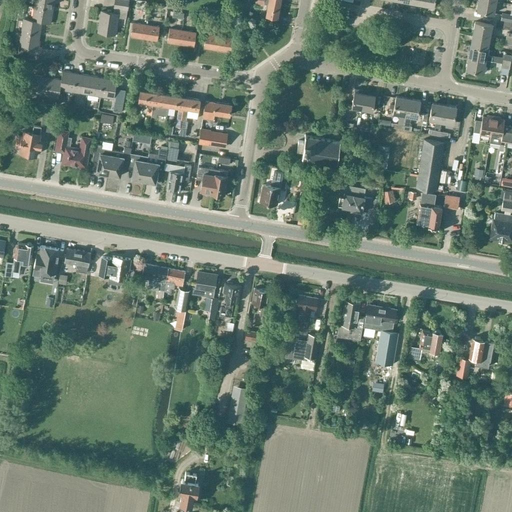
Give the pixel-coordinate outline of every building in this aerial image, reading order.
[(52,9),(53,0),(34,0),(34,6),(52,9)] [(126,18),(127,8),(129,0),(127,0),(115,0),(114,6),(115,6),(114,13),(101,11),(98,31),(115,34),(118,17),(126,18)] [(278,18),(280,3),(264,0),(256,0),(256,4),(265,5),(267,6),(265,16),(278,18)] [(494,14),(496,2),(484,0),(478,0),(476,11),(494,14)] [(346,9),(354,11),(356,4),(347,2),(346,9)] [(146,14),(147,8),(132,5),(131,11),(146,14)] [(50,23),(52,9),(34,6),(32,19),(31,20),(41,21),(50,23)] [(511,14),(502,13),(501,20),(511,21),(511,14)] [(31,20),(32,19),(22,18),(22,20),(20,32),(39,35),(41,21),(31,20)] [(144,38),(146,24),(133,22),(131,36),(144,38)] [(489,37),(490,36),(492,25),(474,22),(472,34),(489,37)] [(157,40),(159,26),(146,24),(144,38),(157,40)] [(181,44),(183,30),(169,28),(167,42),(181,44)] [(194,46),(196,32),(183,30),(181,44),(194,46)] [(37,48),(39,35),(20,32),(18,45),(19,45),(18,52),(28,53),(29,47),(37,48)] [(217,49),(219,35),(206,33),(204,47),(217,49)] [(487,49),(489,37),(472,34),(470,46),(487,49)] [(231,51),(233,37),(219,35),(217,49),(231,51)] [(486,54),(487,49),(470,46),(468,58),(490,62),(490,61),(492,61),(492,57),(491,55),(486,54)] [(489,66),(490,62),(468,58),(466,70),(483,73),(484,66),(489,66)] [(73,91),(76,74),(61,71),(60,80),(61,80),(59,89),(73,91)] [(86,94),(89,76),(76,74),(73,91),(86,94)] [(44,95),(47,78),(34,75),(31,93),(44,95)] [(100,96),(103,78),(89,76),(86,94),(100,96)] [(61,80),(60,80),(47,78),(44,95),(58,98),(59,89),(61,80)] [(113,98),(116,80),(103,78),(100,96),(113,98)] [(117,88),(113,111),(122,112),(125,90),(117,88)] [(362,109),(365,90),(354,88),(351,108),(356,108),(362,109)] [(155,92),(140,90),(138,101),(150,103),(150,105),(148,105),(147,113),(152,114),(155,92)] [(372,111),(375,95),(376,92),(365,90),(362,109),(372,111)] [(155,92),(152,114),(167,116),(168,106),(170,95),(155,92)] [(170,95),(168,106),(180,108),(180,110),(178,110),(177,118),(175,127),(180,127),(182,119),(185,97),(170,95)] [(403,129),(408,98),(396,96),(393,114),(399,115),(397,124),(391,122),(390,127),(403,129)] [(185,97),(182,119),(186,120),(187,117),(197,119),(199,111),(200,99),(185,97)] [(417,118),(420,100),(408,98),(403,129),(411,131),(412,126),(409,126),(411,117),(417,118)] [(206,101),(203,119),(213,121),(214,113),(230,115),(231,104),(216,102),(216,103),(206,101)] [(391,113),(392,103),(383,102),(381,111),(391,113)] [(441,122),(444,105),(432,103),(429,120),(435,121),(434,127),(440,128),(441,122)] [(453,124),(456,107),(444,105),(441,122),(453,124)] [(51,132),(54,114),(43,112),(41,126),(34,125),(32,132),(24,131),(23,135),(18,134),(16,146),(21,147),(20,152),(36,154),(37,148),(40,148),(41,141),(39,140),(40,130),(51,132)] [(101,119),(101,121),(113,123),(114,115),(108,114),(102,113),(101,119)] [(494,116),(493,116),(486,115),(486,117),(482,116),(481,121),(475,120),(473,132),(479,133),(479,134),(490,136),(494,116)] [(507,142),(510,126),(504,125),(505,120),(500,119),(500,117),(494,116),(490,136),(489,142),(500,144),(501,141),(507,142)] [(359,124),(353,123),(348,122),(345,119),(342,119),(341,126),(352,128),(358,129),(359,124)] [(371,125),(370,132),(376,133),(378,126),(371,125)] [(180,127),(179,135),(186,136),(187,129),(180,127)] [(78,165),(86,167),(91,138),(83,137),(80,149),(70,147),(71,138),(68,137),(69,131),(59,130),(56,150),(64,152),(62,163),(71,164),(72,165),(76,166),(78,165)] [(200,130),(198,143),(208,144),(224,147),(226,134),(210,132),(200,130)] [(150,143),(151,135),(134,132),(133,140),(150,143)] [(310,135),(306,135),(305,134),(304,135),(305,136),(304,141),(298,140),(297,149),(303,150),(302,156),(301,156),(302,158),(304,157),(308,157),(308,158),(309,158),(309,157),(314,158),(314,159),(315,159),(315,158),(319,159),(319,160),(320,160),(320,159),(325,159),(325,161),(326,161),(326,160),(331,160),(331,162),(332,162),(332,161),(336,161),(337,162),(339,161),(338,160),(339,155),(340,155),(340,153),(339,153),(339,148),(341,148),(341,147),(340,147),(340,141),(342,140),(340,139),(339,140),(335,139),(335,138),(334,138),(334,139),(329,139),(329,137),(328,137),(328,138),(323,138),(323,136),(322,136),(322,137),(318,137),(318,136),(317,135),(316,136),(312,136),(312,135),(310,134),(310,135)] [(436,191),(443,142),(424,139),(416,188),(436,191)] [(179,143),(171,141),(169,151),(177,152),(179,143)] [(112,155),(113,150),(102,148),(102,144),(96,143),(93,159),(98,160),(99,162),(97,172),(100,172),(102,175),(108,176),(112,155)] [(379,145),(378,155),(388,156),(390,147),(379,145)] [(124,152),(113,150),(112,155),(108,176),(114,177),(117,175),(120,176),(122,166),(123,165),(128,166),(130,153),(131,147),(125,146),(124,152)] [(163,172),(166,160),(167,149),(158,148),(157,154),(149,152),(148,156),(143,183),(149,184),(152,181),(155,182),(157,172),(158,171),(163,172)] [(137,155),(130,153),(128,166),(133,167),(134,168),(132,178),(136,179),(138,182),(143,183),(148,156),(137,155)] [(181,189),(182,181),(189,182),(191,166),(185,164),(184,173),(169,170),(166,187),(181,189)] [(216,169),(198,166),(196,178),(202,179),(200,189),(202,190),(202,193),(212,195),(216,169)] [(228,171),(216,169),(212,195),(213,192),(224,194),(228,171)] [(302,171),(301,179),(309,180),(310,172),(302,171)] [(277,205),(283,173),(274,172),(271,185),(263,184),(260,201),(277,205)] [(124,174),(123,186),(130,187),(132,175),(124,174)] [(500,185),(508,187),(508,182),(506,179),(502,178),(500,185)] [(370,197),(364,196),(365,188),(346,184),(345,193),(344,198),(340,197),(338,205),(351,208),(351,209),(367,212),(370,197)] [(382,191),(385,203),(395,201),(392,189),(382,191)] [(511,191),(504,190),(501,210),(511,211),(511,191)] [(441,206),(434,205),(436,193),(422,191),(420,202),(417,223),(428,224),(428,225),(429,225),(431,227),(436,228),(437,226),(438,227),(441,206)] [(457,209),(458,207),(459,197),(445,194),(443,207),(457,209)] [(511,215),(495,212),(494,218),(492,218),(489,238),(511,241),(511,215)] [(31,243),(28,243),(26,244),(18,243),(16,244),(13,262),(7,262),(4,275),(12,276),(13,271),(19,271),(20,264),(23,264),(23,263),(30,264),(33,245),(32,245),(31,243)] [(41,246),(41,247),(38,247),(33,275),(41,276),(41,272),(55,274),(59,249),(52,248),(52,249),(50,248),(51,247),(41,246)] [(86,266),(87,266),(89,252),(67,248),(65,262),(77,264),(76,271),(85,273),(86,266)] [(102,256),(99,274),(101,275),(109,276),(112,258),(104,257),(102,256)] [(134,271),(129,270),(131,259),(113,256),(112,258),(109,277),(127,280),(132,281),(134,271)] [(168,268),(162,267),(144,264),(141,278),(149,280),(149,283),(150,285),(158,287),(157,297),(163,298),(164,290),(168,268)] [(183,286),(185,272),(168,268),(164,290),(170,292),(172,284),(183,286)] [(214,291),(216,274),(198,271),(195,287),(192,286),(191,294),(194,294),(197,295),(197,294),(213,297),(214,291)] [(233,284),(233,283),(227,281),(226,283),(225,283),(223,292),(225,293),(224,299),(226,300),(225,307),(221,306),(219,315),(231,317),(234,301),(238,302),(240,286),(233,284)] [(191,290),(184,288),(178,287),(175,307),(187,310),(191,290)] [(269,290),(262,289),(254,288),(252,303),(261,304),(259,315),(264,316),(269,290)] [(45,300),(47,292),(38,291),(37,298),(45,300)] [(311,310),(315,311),(317,298),(299,295),(297,308),(295,325),(308,327),(311,310)] [(211,311),(209,318),(215,319),(219,299),(205,297),(203,310),(211,311)] [(364,316),(358,315),(360,303),(345,300),(341,323),(338,323),(336,336),(360,340),(362,327),(364,316)] [(396,309),(367,304),(364,327),(380,330),(375,361),(393,364),(398,332),(392,331),(396,309)] [(178,308),(176,317),(183,319),(185,310),(178,308)] [(438,354),(439,352),(442,333),(440,332),(439,331),(436,330),(434,331),(432,331),(422,329),(419,347),(410,346),(406,345),(403,360),(403,363),(410,364),(411,361),(408,360),(409,358),(420,359),(421,351),(438,354)] [(261,341),(262,337),(262,333),(246,330),(244,338),(261,341)] [(320,335),(314,334),(308,333),(307,340),(295,338),(283,336),(280,356),(292,358),(304,360),(303,366),(314,368),(315,362),(320,335)] [(486,340),(481,339),(480,337),(475,337),(474,338),(472,338),(469,358),(476,359),(475,365),(488,367),(489,360),(490,361),(493,342),(486,341),(486,340)] [(333,365),(335,347),(328,346),(326,364),(333,365)] [(456,374),(464,376),(468,376),(471,359),(460,357),(459,360),(456,374)] [(373,382),(372,390),(383,392),(384,384),(373,382)] [(227,421),(241,424),(247,391),(233,389),(227,421)] [(511,393),(511,394),(505,393),(503,405),(511,406),(511,393)] [(199,481),(195,481),(196,474),(186,472),(184,479),(181,478),(178,492),(181,492),(179,502),(192,505),(194,494),(197,495),(199,481)]
